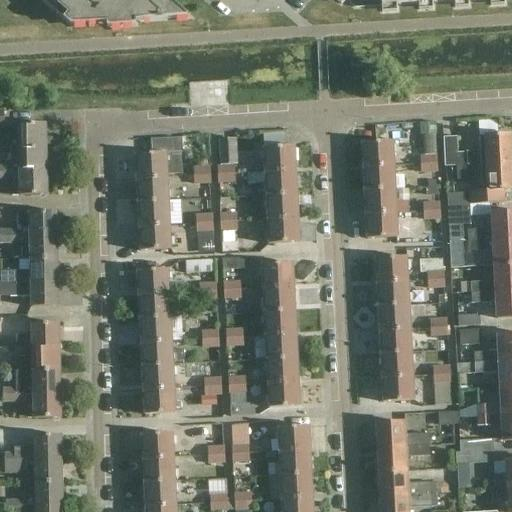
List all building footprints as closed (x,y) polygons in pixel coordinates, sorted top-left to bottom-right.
[(40,0),(43,2),(45,0),(50,0),(67,15),(63,20),(70,26),(105,24),(106,24),(107,28),(136,26),(135,22),(191,19),(169,0),(40,0)] [(511,0),(345,0),(380,0),(381,7),(381,9),(381,15),(398,14),(398,7),(420,6),(420,13),(434,12),(433,4),(456,3),(456,10),(470,9),(469,2),(493,0),(493,7),(506,7),(506,0),(511,0)] [(19,149),(46,148),(46,124),(9,125),(9,137),(0,137),(0,148),(11,149),(19,149)] [(511,134),(480,136),(481,152),(458,153),(457,138),(444,138),(446,166),(458,165),(511,162),(511,134)] [(219,140),(221,165),(238,164),(236,138),(219,140)] [(362,144),(364,168),(394,167),(393,142),(362,144)] [(256,172),(264,171),(264,173),(295,172),(294,147),(263,149),(264,163),(255,163),(256,172)] [(12,173),(47,172),(46,148),(19,149),(11,149),(11,161),(6,161),(6,165),(0,165),(1,179),(12,179),(12,173)] [(135,155),(136,180),(167,178),(166,154),(135,155)] [(420,156),(421,165),(437,164),(437,155),(420,156)] [(193,168),(193,176),(211,175),(210,159),(193,160),(194,168),(193,168)] [(511,162),(458,165),(459,179),(474,178),(474,174),(477,173),(478,191),(469,192),(469,204),(471,204),(505,202),(504,190),(511,189),(511,162)] [(438,172),(437,164),(421,165),(421,174),(438,172)] [(217,166),(218,175),(235,174),(234,165),(217,166)] [(395,190),(394,167),(364,168),(365,192),(395,190)] [(12,197),(20,197),(47,196),(47,172),(12,173),(12,179),(12,197)] [(266,197),(296,195),(295,172),(264,173),(266,197)] [(235,182),(235,174),(218,175),(219,184),(235,182)] [(212,184),(211,175),(193,176),(194,185),(212,184)] [(168,202),(167,178),(136,180),(138,204),(168,202)] [(423,203),(423,213),(440,212),(439,188),(425,189),(425,203),(423,203)] [(365,192),(366,216),(397,214),(395,190),(365,192)] [(267,221),(298,219),(296,195),(266,197),(267,221)] [(138,204),(139,228),(169,226),(168,202),(138,204)] [(448,225),(455,225),(472,224),(471,217),(471,204),(469,204),(448,205),(448,225)] [(21,229),(22,237),(57,236),(57,212),(18,213),(18,230),(21,229)] [(440,212),(423,213),(424,232),(420,232),(420,242),(441,241),(440,212)] [(511,212),(492,213),(492,216),(492,229),(468,230),(469,241),(511,239),(511,212)] [(220,213),(220,222),(237,221),(237,213),(220,213)] [(196,215),(196,224),(213,222),(213,214),(196,215)] [(398,239),(397,214),(366,216),(367,240),(398,239)] [(298,219),(267,221),(268,245),(299,243),(298,219)] [(237,221),(220,222),(222,252),(243,251),(242,241),(238,242),(237,221)] [(214,231),(213,222),(196,224),(197,232),(214,231)] [(305,224),(307,245),(326,244),(325,222),(305,224)] [(171,250),(169,226),(139,228),(140,252),(171,250)] [(0,243),(12,243),(12,230),(0,229),(0,243)] [(30,260),(58,260),(57,236),(22,237),(21,229),(18,230),(12,230),(12,243),(22,243),(22,260),(30,260)] [(493,250),(494,266),(511,265),(511,239),(469,241),(469,251),(493,250)] [(428,273),(429,281),(444,280),(444,271),(443,271),(442,249),(420,250),(421,260),(420,260),(420,273),(428,273)] [(245,268),(245,258),(223,259),(223,269),(245,268)] [(378,284),(408,282),(407,258),(376,259),(378,284)] [(23,290),(23,284),(58,283),(58,260),(30,260),(31,271),(0,271),(0,277),(14,278),(14,290),(23,290)] [(215,260),(186,261),(187,274),(216,272),(215,260)] [(263,289),(294,288),(292,263),(262,265),(263,289)] [(471,282),(471,294),(511,291),(511,265),(494,266),(495,281),(471,282)] [(139,296),(169,295),(168,270),(138,272),(139,296)] [(0,283),(0,297),(31,296),(31,308),(59,307),(58,283),(23,284),(23,290),(14,290),(14,278),(0,277),(0,283)] [(444,280),(429,281),(429,289),(445,289),(444,280)] [(224,282),(224,291),(241,290),(240,281),(224,282)] [(199,283),(199,292),(217,291),(216,282),(199,283)] [(409,306),(408,282),(378,284),(379,307),(409,306)] [(264,313),(295,312),(294,288),(263,289),(264,313)] [(241,290),(224,291),(225,300),(242,298),(241,290)] [(217,300),(217,291),(199,292),(200,301),(217,300)] [(511,318),(511,291),(471,294),(472,304),(496,302),(497,319),(511,318)] [(170,318),(169,295),(139,296),(140,320),(170,318)] [(410,330),(409,306),(379,307),(380,331),(410,330)] [(265,337),(296,336),(295,312),(264,313),(265,337)] [(480,326),(480,315),(458,316),(459,327),(480,326)] [(140,320),(141,344),(172,342),(170,318),(140,320)] [(430,320),(430,328),(448,327),(447,319),(430,320)] [(25,349),(60,348),(59,324),(32,325),(32,335),(16,335),(16,343),(16,349),(25,349)] [(448,336),(448,327),(430,328),(431,337),(448,336)] [(226,330),(226,338),(243,337),(243,329),(226,330)] [(483,345),(482,329),(459,331),(460,346),(483,345)] [(202,331),(202,340),(219,339),(219,330),(202,331)] [(412,354),(410,330),(380,331),(381,355),(412,354)] [(475,352),(476,363),(511,361),(511,334),(498,335),(498,350),(475,352)] [(267,361),(297,359),(296,336),(265,337),(267,361)] [(244,346),(243,337),(226,338),(227,347),(244,346)] [(220,348),(219,339),(202,340),(203,348),(220,348)] [(173,366),(172,342),(141,344),(143,368),(173,366)] [(33,373),(60,372),(60,348),(25,349),(26,357),(20,358),(20,371),(16,371),(16,373),(33,373)] [(413,377),(412,354),(381,355),(382,379),(413,377)] [(268,385),(299,383),(297,359),(267,361),(268,385)] [(499,372),(500,389),(511,388),(511,361),(476,363),(457,364),(458,374),(499,372)] [(143,368),(144,392),(174,390),(173,366),(143,368)] [(433,367),(433,376),(451,375),(450,366),(433,367)] [(17,403),(26,403),(26,396),(60,396),(60,372),(33,373),(16,373),(16,388),(17,403)] [(451,383),(451,375),(433,376),(434,384),(451,383)] [(228,377),(229,386),(246,385),(245,376),(228,377)] [(414,402),(413,377),(382,379),(384,403),(414,402)] [(204,379),(205,388),(221,387),(221,378),(204,379)] [(299,383),(268,385),(269,409),(300,408),(299,383)] [(246,385),(229,386),(229,394),(230,394),(232,417),(255,416),(254,404),(247,404),(246,385)] [(222,396),(221,387),(205,388),(205,397),(201,397),(201,407),(217,406),(217,396),(222,396)] [(3,403),(17,403),(16,388),(3,388),(3,403)] [(476,405),(477,417),(511,415),(511,388),(500,389),(501,403),(476,405)] [(175,415),(174,390),(144,392),(145,416),(175,415)] [(26,406),(33,406),(34,420),(61,420),(60,396),(26,396),(26,403),(26,406)] [(439,425),(459,424),(459,418),(458,412),(439,414),(439,425)] [(477,426),(502,425),(503,442),(511,441),(511,415),(477,417),(477,426)] [(470,438),(469,418),(462,418),(459,418),(459,424),(460,439),(470,438)] [(377,424),(378,449),(429,447),(429,433),(405,434),(405,423),(377,424)] [(208,447),(208,456),(225,455),(223,427),(212,428),(212,432),(207,432),(208,445),(212,445),(212,447),(208,447)] [(280,453),(310,452),(309,427),(278,429),(280,453)] [(144,460),(174,458),(173,434),(142,436),(144,460)] [(4,453),(5,467),(17,467),(17,453),(27,453),(27,460),(62,460),(61,435),(34,436),(34,447),(14,448),(14,453),(4,453)] [(460,442),(461,453),(494,451),(494,440),(460,442)] [(232,445),(232,455),(249,454),(249,444),(232,445)] [(430,455),(429,447),(378,449),(380,474),(407,473),(406,457),(430,455)] [(494,451),(461,453),(461,465),(495,463),(494,451)] [(280,453),(281,477),(312,476),(310,452),(280,453)] [(35,483),(35,484),(62,483),(62,460),(27,460),(27,453),(17,453),(17,467),(5,467),(5,474),(15,473),(15,472),(27,472),(27,483),(35,483)] [(249,454),(232,455),(233,463),(250,461),(249,454)] [(225,455),(208,456),(209,465),(225,464),(225,455)] [(145,484),(175,482),(174,458),(144,460),(145,484)] [(498,489),(498,488),(511,487),(511,460),(506,461),(507,475),(494,476),(495,489),(498,489)] [(408,484),(407,473),(380,474),(381,498),(437,496),(437,495),(448,494),(448,486),(443,483),(436,483),(436,482),(408,484)] [(282,501),(313,499),(312,476),(281,477),(282,501)] [(176,506),(175,482),(145,484),(146,507),(176,506)] [(27,511),(27,507),(63,507),(62,483),(35,484),(35,496),(23,496),(23,499),(18,499),(18,511),(27,511)] [(498,500),(508,499),(508,511),(511,511),(511,487),(498,488),(498,489),(498,500)] [(234,494),(235,502),(252,501),(251,492),(234,494)] [(210,495),(211,503),(227,502),(227,494),(210,495)] [(437,506),(437,496),(381,498),(381,511),(409,511),(409,508),(437,506)] [(63,511),(63,507),(27,507),(27,511),(18,511),(18,499),(5,500),(5,511),(63,511)] [(313,511),(313,499),(282,501),(282,511),(313,511)] [(253,509),(252,501),(235,502),(236,511),(253,509)] [(214,511),(228,511),(227,502),(211,503),(211,511),(214,511)]
